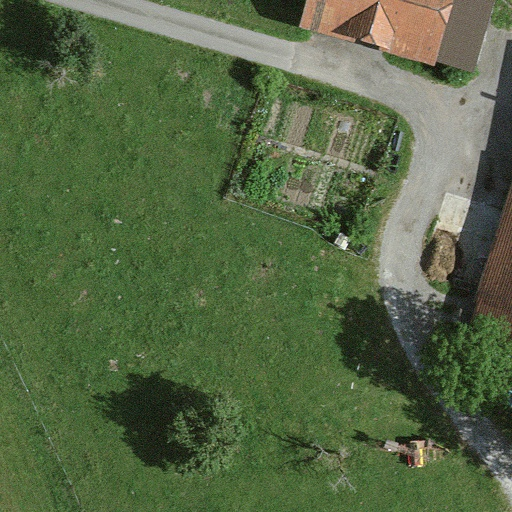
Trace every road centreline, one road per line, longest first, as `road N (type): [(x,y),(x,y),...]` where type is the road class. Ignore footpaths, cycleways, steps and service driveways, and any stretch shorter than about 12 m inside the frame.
road 1 (track): [(511,469),(421,344),(402,280),(414,219),(511,114)]
road 2 (track): [(82,0),(422,107),(477,147)]
